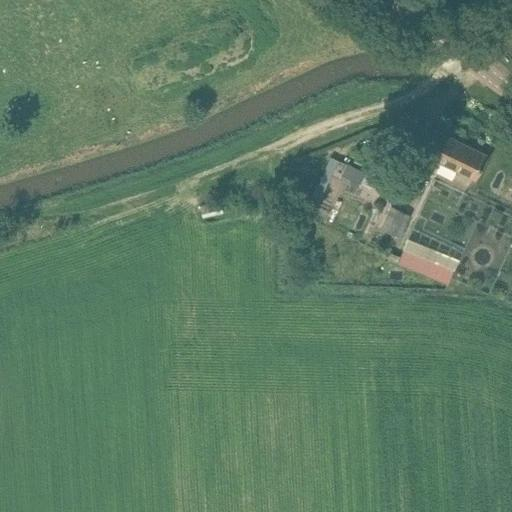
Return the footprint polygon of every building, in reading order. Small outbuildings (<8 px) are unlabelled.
[(425,152),(475,176),(486,155),(435,131),(425,152)] [(386,184),(402,191),(421,150),(405,143),(386,184)] [(332,173),(338,160),(330,156),(324,169),(332,173)] [(362,171),(347,164),(340,178),(359,187),(365,173),(362,171)] [(220,200),(199,205),(202,218),(223,213),(220,200)] [(393,208),(383,229),(398,236),(408,215),(393,208)] [(396,261),(425,273),(436,249),(407,236),(396,261)]
